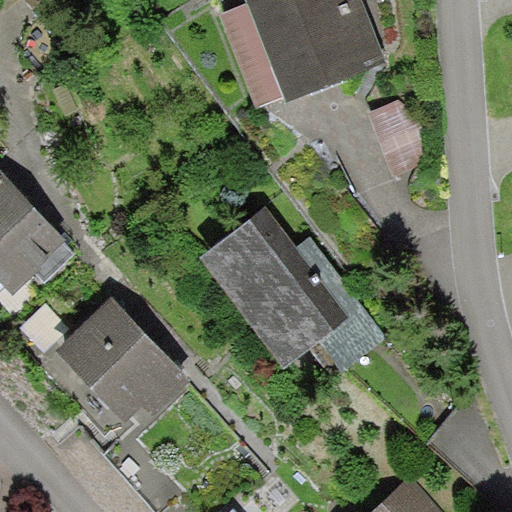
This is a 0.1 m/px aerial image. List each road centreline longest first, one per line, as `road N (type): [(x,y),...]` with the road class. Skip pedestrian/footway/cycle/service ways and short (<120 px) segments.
road 1 (residential): [(461,0),(479,286),(511,383)]
road 2 (residential): [(81,511),(0,420)]
